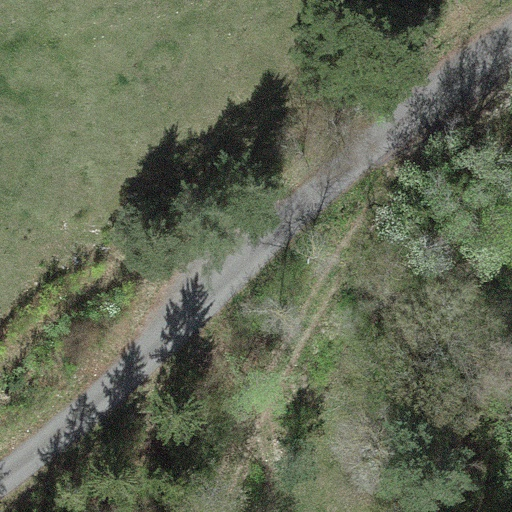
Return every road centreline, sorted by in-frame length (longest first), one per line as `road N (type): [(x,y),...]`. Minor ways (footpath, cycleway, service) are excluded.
road 1 (unclassified): [(0,482),(125,378),(313,194),(511,39)]
road 2 (track): [(219,511),(248,436),(339,261),(443,89)]
road 3 (track): [(237,261),(194,249),(92,303),(0,381)]
